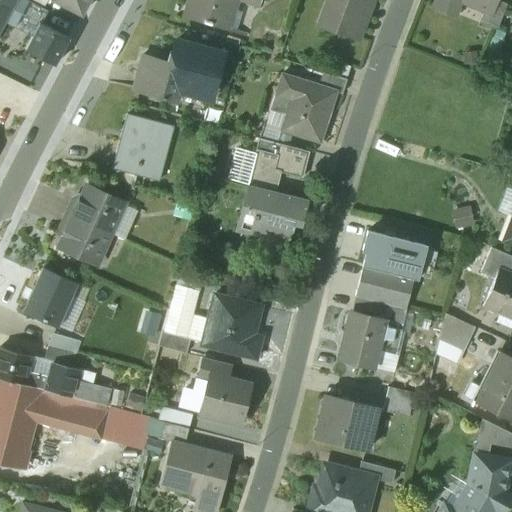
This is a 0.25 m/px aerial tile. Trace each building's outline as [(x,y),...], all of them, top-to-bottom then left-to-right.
[(14,0),(0,0),(0,27),(2,24),(14,0)] [(14,0),(2,24),(13,30),(21,14),(20,14),(27,0),(26,0),(14,0)] [(88,0),(54,0),(81,14),(88,0)] [(190,0),(185,16),(203,21),(203,22),(210,24),(210,23),(223,27),(231,0),(241,0),(258,5),(259,0),(190,0)] [(371,0),(329,0),(321,23),(316,21),(315,23),(358,39),(371,0)] [(435,0),(433,5),(455,14),(459,0),(473,0),(485,4),(492,7),(494,0),(435,0)] [(496,0),(494,0),(492,7),(485,4),(478,23),(496,30),(507,4),(496,0)] [(13,30),(2,24),(0,27),(0,45),(23,57),(27,50),(26,49),(31,40),(13,30)] [(67,39),(39,24),(31,40),(26,49),(27,50),(54,64),(67,39)] [(216,52),(174,40),(169,61),(168,62),(184,66),(178,90),(179,91),(204,98),(208,83),(214,85),(218,67),(213,66),(216,52)] [(169,61),(143,54),(133,90),(176,102),(179,91),(178,90),(184,66),(168,62),(169,61)] [(349,67),(327,60),(323,72),(346,79),(349,67)] [(323,72),(322,72),(318,86),(335,91),(335,92),(341,94),(346,80),(346,79),(323,72)] [(318,86),(281,74),(275,94),(290,99),(280,130),(319,142),(335,92),(335,91),(318,86)] [(172,126),(126,114),(121,131),(127,133),(125,143),(122,142),(115,168),(158,180),(172,126)] [(309,152),(278,143),(276,154),(272,169),(274,170),(302,177),(309,152)] [(276,154),(255,149),(242,199),(247,200),(243,217),(258,220),(256,229),(273,233),(271,240),(282,243),(286,241),(288,240),(289,238),(290,237),(293,224),(300,226),(307,199),(269,190),(274,170),(272,169),(276,154)] [(123,202),(86,185),(81,196),(73,199),(66,214),(109,233),(123,202)] [(468,210),(452,214),(455,226),(470,223),(468,210)] [(109,233),(66,214),(60,227),(63,235),(58,246),(95,263),(109,233)] [(425,245),(366,231),(361,250),(365,251),(362,265),(413,277),(416,278),(417,275),(424,249),(425,245)] [(511,256),(490,247),(484,263),(498,269),(498,268),(511,273),(511,256)] [(436,252),(424,249),(417,275),(429,278),(436,252)] [(413,277),(362,265),(354,296),(405,308),(413,277)] [(28,301),(23,311),(56,326),(75,283),(42,268),(32,291),(28,301)] [(511,273),(498,268),(498,269),(482,307),(511,319),(511,273)] [(207,318),(192,314),(198,290),(174,284),(162,331),(189,338),(189,339),(201,342),(207,318)] [(32,291),(25,288),(20,297),(28,301),(32,291)] [(260,305),(213,293),(207,318),(201,342),(200,344),(255,358),(260,336),(253,334),(260,305)] [(405,308),(354,296),(350,311),(385,320),(383,327),(399,331),(405,308)] [(350,311),(338,358),(373,367),(383,327),(385,320),(350,311)] [(473,327),(444,313),(438,340),(462,351),(473,327)] [(162,331),(161,331),(157,345),(185,352),(189,339),(189,338),(162,331)] [(78,341),(52,334),(47,347),(71,353),(74,354),(78,341)] [(30,355),(0,347),(0,377),(23,384),(30,355)] [(71,353),(47,347),(43,359),(43,360),(52,362),(68,366),(71,353)] [(511,358),(500,353),(476,403),(511,420),(511,358)] [(43,359),(30,355),(23,384),(41,389),(45,390),(52,362),(43,360),(43,359)] [(229,364),(202,357),(197,378),(208,381),(208,380),(223,384),(224,378),(226,378),(229,364)] [(68,366),(52,362),(45,390),(69,396),(72,384),(63,381),(68,366)] [(23,384),(0,377),(0,463),(20,469),(25,450),(33,421),(41,389),(23,384)] [(226,378),(224,378),(223,384),(208,380),(208,381),(200,412),(238,422),(248,384),(226,378)] [(89,385),(72,384),(69,396),(93,402),(97,387),(89,385)] [(414,393),(388,387),(382,410),(408,417),(414,393)] [(45,390),(41,389),(33,421),(101,438),(109,407),(69,396),(45,390)] [(378,408),(324,395),(314,437),(368,450),(378,408)] [(151,418),(109,407),(101,438),(142,450),(151,418)] [(483,420),(477,450),(488,452),(494,426),(483,420)] [(188,428),(162,421),(157,438),(170,441),(170,440),(184,443),(188,428)] [(184,443),(170,440),(170,441),(158,484),(195,495),(194,498),(215,504),(229,455),(184,443)] [(509,462),(474,456),(468,487),(463,494),(465,500),(463,503),(478,511),(494,511),(495,511),(501,511),(511,497),(503,492),(509,462)] [(395,470),(361,461),(358,473),(375,477),(374,479),(392,483),(395,470)] [(358,473),(325,464),(318,487),(314,486),(308,507),(327,511),(359,511),(360,511),(364,511),(374,479),(375,477),(358,473)] [(458,511),(438,500),(435,504),(441,508),(438,511),(478,511),(463,503),(458,511)] [(53,511),(39,508),(22,503),(19,511),(55,511),(53,511)]
